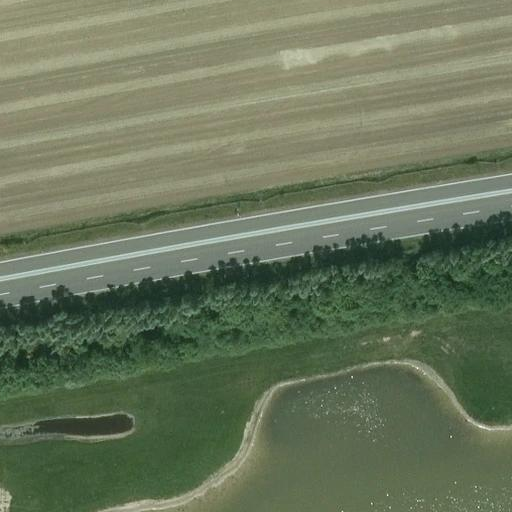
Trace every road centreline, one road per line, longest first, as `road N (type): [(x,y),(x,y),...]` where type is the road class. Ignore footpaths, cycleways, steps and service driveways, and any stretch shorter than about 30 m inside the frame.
road 1 (trunk): [(0,298),(511,212)]
road 2 (trunk): [(511,186),(0,272)]
